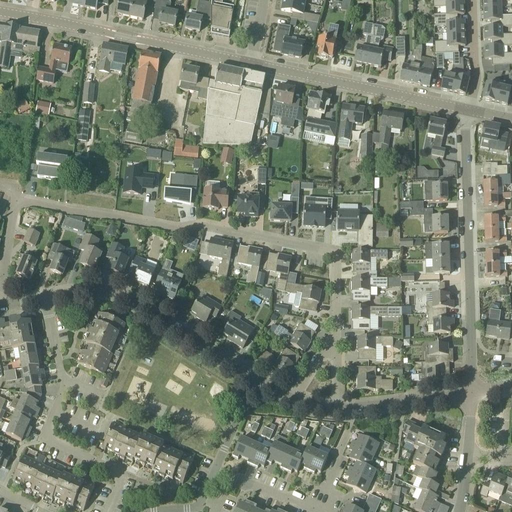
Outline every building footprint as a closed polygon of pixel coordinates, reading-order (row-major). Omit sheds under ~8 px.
[(108,6),(108,0),(85,0),(84,8),(97,10),(98,4),(108,6)] [(134,1),(133,0),(119,0),(117,15),(130,18),(134,1)] [(143,20),(146,5),(155,7),(156,0),(133,0),(134,1),(130,18),(143,20)] [(175,27),(178,14),(178,13),(170,11),(171,3),(169,0),(156,0),(155,7),(155,10),(162,11),(160,24),(175,27)] [(229,38),(231,29),(234,7),(222,5),(223,0),(211,0),(212,35),(229,38)] [(302,15),(304,5),(283,0),(280,11),(291,14),(290,20),(316,26),(319,19),(302,15)] [(342,7),(350,8),(351,1),(343,0),(342,7)] [(433,0),(433,7),(446,7),(447,15),(457,14),(457,15),(464,15),(464,2),(457,2),(456,0),(433,0)] [(501,1),(511,0),(483,0),(484,9),(501,9),(501,1)] [(211,22),(211,11),(211,4),(199,2),(198,8),(196,18),(187,16),(185,29),(200,32),(202,20),(211,22)] [(491,22),(491,28),(502,28),(511,27),(511,16),(501,16),(501,9),(484,9),(484,22),(491,22)] [(434,27),(447,26),(447,34),(465,34),(464,21),(458,21),(457,15),(457,14),(447,15),(434,15),(434,27)] [(373,38),(373,26),(365,24),(363,36),(367,36),(364,49),(358,48),(354,64),(356,64),(355,66),(361,68),(362,65),(368,66),(373,38)] [(8,27),(0,26),(0,28),(0,42),(2,43),(0,52),(0,67),(8,69),(11,51),(22,53),(39,56),(40,49),(37,49),(40,32),(20,29),(8,27)] [(282,54),(281,56),(301,59),(304,43),(288,40),(290,28),(278,26),(274,52),(282,54)] [(383,53),(378,52),(380,43),(383,41),(385,30),(382,27),(373,26),(373,38),(368,66),(381,69),(382,61),(390,62),(392,53),(393,49),(384,47),(383,53)] [(332,59),(339,29),(330,27),(328,40),(319,38),(317,47),(320,48),(319,56),(321,57),(321,58),(323,60),(326,59),(326,58),(328,58),(332,59)] [(511,46),(511,35),(502,36),(502,28),(491,28),(484,28),(485,41),(491,41),(492,47),(492,48),(502,47),(511,46)] [(465,34),(447,34),(447,42),(434,42),(435,54),(459,53),(458,46),(465,46),(465,34)] [(396,58),(405,58),(404,38),(395,38),(395,52),(396,58)] [(125,65),(128,50),(104,45),(101,60),(102,60),(100,71),(109,73),(111,63),(125,65)] [(69,65),(72,50),(54,46),(51,61),(51,62),(50,71),(39,69),(37,81),(53,84),(56,69),(57,70),(58,68),(60,66),(61,63),(69,65)] [(485,47),(485,60),(492,60),(492,67),(511,66),(511,54),(503,55),(502,47),(492,48),(492,47),(485,47)] [(420,67),(422,58),(421,58),(422,51),(421,51),(416,51),(413,51),(412,57),(415,57),(413,66),(412,65),(411,65),(410,68),(403,66),(400,81),(400,82),(416,85),(420,67)] [(149,113),(161,56),(142,53),(139,70),(132,109),(149,113)] [(429,89),(435,67),(432,66),(433,60),(422,58),(420,67),(416,85),(429,89)] [(250,147),(257,116),(266,77),(252,74),(244,72),(219,67),(213,92),(208,91),(207,101),(203,146),(250,147)] [(207,91),(209,80),(198,78),(199,71),(184,68),(181,83),(180,90),(190,92),(190,88),(195,89),(199,89),(197,99),(207,101),(208,91),(207,91)] [(452,77),(445,75),(441,91),(453,94),(458,73),(453,71),(452,75),(452,77)] [(466,97),(469,81),(462,79),(463,74),(458,73),(453,94),(466,97)] [(487,85),(483,101),(495,104),(501,82),(495,81),(494,87),(487,85)] [(504,89),(506,84),(501,82),(495,104),(508,107),(511,91),(504,89)] [(92,104),(94,85),(83,83),(81,103),(92,104)] [(296,121),(298,107),(292,106),(295,90),(279,87),(275,103),(281,104),(278,118),(282,118),(280,127),(293,129),(294,121),(296,121)] [(317,95),(317,93),(313,92),(312,94),(310,94),(307,110),(309,111),(304,132),(323,137),(335,139),(337,126),(320,122),(321,117),(322,114),(324,115),(326,107),(328,108),(329,104),(329,103),(330,97),(318,95),(317,95)] [(48,116),(51,105),(38,102),(36,114),(48,116)] [(362,125),(364,109),(343,106),(341,122),(342,122),(339,140),(338,146),(349,148),(350,142),(349,141),(352,124),(362,125)] [(402,132),(404,115),(384,112),(380,135),(373,134),(373,144),(376,144),(374,154),(387,155),(388,146),(391,130),(402,132)] [(441,150),(446,124),(431,121),(428,135),(436,137),(434,148),(433,148),(432,156),(443,158),(445,151),(441,150)] [(506,144),(508,135),(499,133),(500,128),(485,125),(480,148),(489,150),(490,141),(506,144)] [(142,145),(144,131),(141,130),(141,128),(128,126),(124,146),(137,149),(138,144),(142,145)] [(87,142),(88,130),(77,129),(76,141),(87,142)] [(0,172),(5,174),(7,161),(20,163),(23,138),(13,136),(13,139),(2,138),(1,148),(0,148),(0,172)] [(361,139),(361,155),(373,155),(373,136),(361,136),(361,139)] [(198,159),(199,147),(183,146),(182,157),(198,159)] [(231,166),(234,151),(224,149),(220,163),(231,166)] [(66,170),(68,159),(38,155),(36,166),(39,166),(37,178),(62,182),(64,170),(66,170)] [(492,176),(497,176),(504,176),(507,176),(507,175),(507,167),(497,167),(497,164),(492,164),(490,164),(491,176),(492,176)] [(124,186),(141,188),(142,181),(146,181),(146,182),(152,183),(154,172),(143,171),(143,168),(127,166),(124,186)] [(265,185),(266,168),(258,168),(258,185),(265,185)] [(164,202),(191,208),(192,191),(196,191),(198,179),(170,176),(169,192),(165,191),(164,202)] [(484,195),(497,195),(497,188),(504,188),(504,182),(498,182),(484,183),(484,195)] [(447,202),(447,186),(433,186),(433,187),(425,187),(426,194),(433,194),(434,202),(447,202)] [(203,209),(216,210),(218,210),(219,208),(227,208),(229,191),(220,191),(220,192),(205,190),(203,209)] [(258,218),(259,194),(248,194),(246,195),(246,198),(238,197),(237,214),(245,214),(245,217),(258,218)] [(497,202),(497,195),(484,195),(484,208),(505,207),(505,202),(497,202)] [(304,219),(303,225),(311,225),(311,226),(317,226),(317,225),(324,226),(325,206),(331,206),(331,197),(314,197),(314,205),(304,204),(304,210),(302,210),(302,219),(304,219)] [(298,215),(298,205),(299,199),(291,199),(291,203),(282,203),(281,206),(272,205),(271,214),(269,214),(269,219),(271,219),(271,221),(290,223),(291,215),(298,215)] [(410,211),(423,210),(423,203),(410,203),(410,211)] [(358,247),(373,247),(372,218),(359,218),(359,214),(338,214),(338,233),(358,233),(358,247)] [(485,230),(505,230),(505,223),(505,217),(485,218),(485,230)] [(75,221),(65,218),(63,227),(72,230),(75,221)] [(433,234),(448,234),(448,218),(433,219),(424,219),(424,226),(433,226),(433,234)] [(377,238),(388,238),(388,225),(377,225),(377,238)] [(35,247),(40,235),(34,232),(29,230),(23,243),(35,247)] [(505,230),(485,230),(485,243),(506,242),(506,237),(506,230),(505,230)] [(97,267),(101,255),(94,252),(98,241),(85,236),(80,250),(86,252),(81,265),(94,271),(96,266),(97,267)] [(198,241),(193,239),(189,250),(194,252),(198,241)] [(220,244),(218,243),(218,241),(211,240),(212,239),(211,239),(207,257),(223,260),(221,265),(220,265),(218,276),(227,278),(234,243),(221,241),(220,244)] [(125,249),(112,244),(106,259),(112,261),(107,271),(123,277),(129,261),(121,258),(125,249)] [(433,261),(449,260),(449,246),(433,246),(433,244),(425,244),(425,253),(426,261),(433,261)] [(63,276),(69,261),(63,259),(67,250),(54,245),(49,258),(55,260),(50,272),(63,276)] [(249,251),(247,250),(247,249),(241,247),(241,246),(240,246),(236,264),(252,267),(250,273),(249,272),(247,283),(256,285),(257,281),(263,250),(250,248),(249,251)] [(388,261),(388,252),(352,251),(352,264),(355,264),(355,267),(353,267),(353,273),(352,273),(352,274),(356,274),(356,279),(376,279),(377,273),(371,273),(371,259),(376,259),(376,261),(388,261)] [(486,266),(499,265),(499,258),(506,258),(506,252),(486,253),(486,266)] [(278,258),(276,258),(276,256),(270,254),(270,253),(269,253),(266,271),(281,275),(280,280),(278,280),(276,291),(285,293),(287,284),(292,257),(279,255),(278,258)] [(30,281),(37,263),(21,257),(17,267),(19,268),(16,275),(30,281)] [(149,288),(155,272),(144,267),(146,262),(137,258),(129,277),(135,279),(134,282),(149,288)] [(449,274),(449,260),(433,261),(434,268),(426,269),(426,275),(433,275),(434,275),(450,275),(450,274),(449,274)] [(203,265),(196,263),(193,270),(201,272),(203,265)] [(500,272),(499,265),(486,266),(486,278),(507,278),(507,272),(500,272)] [(174,300),(181,284),(172,281),(174,276),(161,272),(155,287),(161,290),(159,296),(165,299),(166,297),(174,300)] [(370,302),(370,297),(377,297),(377,289),(386,289),(386,279),(376,279),(356,279),(351,279),(351,292),(355,292),(355,295),(353,295),(353,301),(351,301),(351,302),(370,302)] [(319,304),(322,291),(287,284),(285,293),(296,295),(294,306),(295,307),(299,308),(299,310),(317,314),(317,313),(316,313),(317,306),(316,306),(316,304),(319,304)] [(262,289),(259,295),(269,301),(272,291),(262,289)] [(449,303),(449,295),(433,296),(433,304),(426,304),(426,316),(446,315),(446,309),(453,309),(453,303),(449,303)] [(222,308),(208,299),(205,303),(200,299),(192,312),(197,316),(196,318),(205,323),(210,315),(216,319),(222,308)] [(281,314),(282,306),(275,305),(274,313),(281,314)] [(387,309),(351,308),(351,321),(354,321),(354,324),(353,324),(353,330),(351,330),(351,331),(370,331),(370,316),(376,316),(376,318),(387,318),(402,317),(402,308),(387,309)] [(254,330),(239,321),(241,318),(231,312),(225,321),(230,324),(223,335),(229,338),(228,340),(237,346),(242,338),(248,341),(254,330)] [(508,341),(510,325),(496,323),(497,314),(490,313),(490,314),(487,337),(501,338),(501,340),(508,341)] [(125,325),(99,314),(98,317),(100,317),(97,324),(95,324),(91,331),(89,330),(87,336),(89,337),(86,344),(88,345),(85,352),(83,351),(82,352),(80,357),(82,358),(79,365),(104,376),(112,355),(110,354),(119,335),(121,336),(125,325)] [(446,321),(446,315),(426,316),(428,316),(428,327),(433,327),(433,334),(450,334),(450,327),(454,327),(454,321),(446,321)] [(22,324),(21,320),(9,322),(9,324),(5,324),(5,323),(0,323),(0,346),(11,344),(12,350),(18,349),(35,346),(31,322),(22,324)] [(316,334),(300,324),(292,337),(288,334),(288,332),(279,326),(278,328),(274,334),(304,353),(311,342),(308,341),(310,338),(311,339),(315,334),(316,334)] [(393,348),(393,338),(357,338),(357,351),(360,351),(360,354),(358,354),(358,360),(357,360),(357,361),(376,361),(376,346),(382,346),(382,348),(393,348)] [(448,351),(448,345),(429,346),(429,352),(425,352),(425,363),(425,364),(453,363),(453,350),(448,351)] [(36,351),(35,346),(18,349),(20,359),(41,355),(40,350),(36,351)] [(301,359),(285,349),(277,361),(272,359),(273,357),(264,351),(259,359),(289,378),(296,367),(293,365),(295,363),(296,364),(300,359),(301,359)] [(22,369),(38,366),(38,362),(42,361),(41,355),(20,359),(22,369)] [(418,382),(432,382),(445,381),(445,376),(449,376),(449,363),(453,363),(425,364),(425,363),(421,364),(421,376),(418,376),(418,382)] [(39,371),(38,366),(22,369),(23,379),(44,376),(43,371),(39,371)] [(376,381),(376,368),(357,368),(357,369),(358,369),(358,376),(360,376),(360,378),(357,378),(357,391),(393,391),(393,381),(381,381),(376,381)] [(6,383),(10,382),(17,381),(16,370),(9,372),(4,372),(6,383)] [(41,396),(40,388),(42,387),(41,382),(45,381),(44,376),(23,379),(25,389),(20,390),(20,393),(29,394),(41,396)] [(36,408),(41,396),(29,394),(27,399),(23,397),(21,402),(14,399),(12,404),(38,415),(40,410),(36,408)] [(36,420),(38,415),(12,404),(10,408),(17,411),(15,416),(30,422),(32,418),(36,420)] [(30,434),(32,429),(28,427),(30,422),(15,416),(10,425),(30,434)] [(415,447),(421,432),(417,430),(419,426),(408,421),(403,433),(408,435),(405,443),(415,447)] [(143,438),(123,430),(124,428),(114,423),(102,450),(105,451),(106,449),(113,452),(112,454),(120,458),(119,460),(124,462),(125,460),(133,463),(134,461),(141,464),(140,466),(145,469),(146,467),(153,470),(152,472),(160,475),(159,477),(164,479),(165,477),(173,481),(174,479),(181,482),(180,484),(183,485),(194,458),(184,454),(183,456),(163,447),(164,445),(144,436),(143,438)] [(291,433),(295,425),(290,423),(286,431),(291,433)] [(255,434),(259,426),(254,424),(251,432),(255,434)] [(27,439),(30,434),(10,425),(6,435),(21,442),(24,437),(27,439)] [(301,437),(305,429),(300,427),(296,435),(301,437)] [(265,438),(269,430),(265,428),(261,436),(265,438)] [(324,438),(328,430),(324,428),(320,436),(324,438)] [(441,459),(446,448),(442,446),(446,438),(423,428),(421,432),(415,447),(414,449),(419,451),(413,465),(417,467),(434,474),(439,463),(438,462),(439,458),(441,459)] [(270,440),(274,432),(269,430),(265,438),(270,440)] [(380,445),(360,436),(356,443),(353,441),(351,446),(374,456),(380,445)] [(244,459),(251,443),(241,438),(232,458),(238,460),(239,457),(244,459)] [(252,467),(261,447),(251,443),(244,459),(249,461),(247,465),(252,467)] [(0,467),(5,469),(10,458),(0,453),(0,451),(3,446),(0,444),(0,467)] [(277,464),(285,448),(274,444),(271,451),(271,452),(266,463),(271,465),(273,462),(277,464)] [(369,467),(374,456),(351,446),(349,450),(352,452),(349,459),(356,462),(357,462),(369,467)] [(264,468),(266,463),(271,452),(271,451),(261,447),(252,467),(258,469),(259,466),(264,468)] [(286,472),(294,453),(285,448),(277,464),(282,466),(281,470),(286,472)] [(309,473),(318,453),(308,448),(304,457),(301,465),(305,467),(304,470),(309,473)] [(297,473),(301,465),(304,457),(294,453),(286,472),(291,474),(292,471),(297,473)] [(321,474),(328,457),(318,453),(309,473),(314,475),(316,472),(321,474)] [(84,483),(74,479),(64,475),(63,477),(43,468),(44,466),(24,457),(13,481),(21,485),(20,487),(25,489),(26,487),(33,490),(32,492),(40,496),(39,498),(44,500),(45,498),(52,501),(53,499),(60,502),(60,504),(65,507),(66,505),(73,508),(74,506),(81,509),(80,511),(82,511),(83,511),(95,486),(96,482),(92,480),(90,484),(84,481),(84,483)] [(377,471),(369,467),(357,462),(356,462),(353,469),(350,467),(348,472),(371,482),(377,471)] [(434,474),(417,467),(413,476),(423,481),(437,486),(439,482),(435,480),(437,475),(434,474)] [(366,494),(371,482),(348,472),(346,477),(349,478),(346,485),(366,494)] [(503,494),(509,479),(496,474),(491,486),(485,483),(480,495),(487,497),(489,492),(501,497),(499,502),(500,502),(503,494)] [(511,497),(511,476),(510,475),(509,479),(503,494),(500,502),(506,505),(509,497),(511,497)] [(437,486),(423,481),(419,490),(423,492),(438,498),(440,494),(437,492),(439,487),(437,486)] [(438,498),(423,492),(419,501),(438,510),(440,505),(436,503),(438,498)] [(376,511),(382,500),(369,495),(361,511),(360,511),(347,506),(345,511),(342,509),(340,511),(376,511)] [(436,511),(438,510),(419,501),(415,511),(417,511),(436,511)] [(248,511),(252,505),(246,503),(245,506),(240,504),(236,511),(248,511)]
